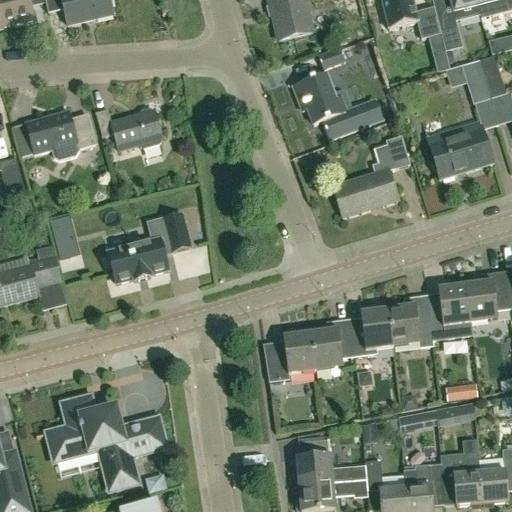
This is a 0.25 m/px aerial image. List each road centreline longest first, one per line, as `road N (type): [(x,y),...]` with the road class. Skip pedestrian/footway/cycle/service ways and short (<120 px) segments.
road 1 (residential): [(0,370),(317,285)]
road 2 (residential): [(317,285),(234,53)]
road 3 (residential): [(0,70),(234,53)]
road 4 (residential): [(317,285),(511,225)]
road 5 (residential): [(221,511),(198,364)]
